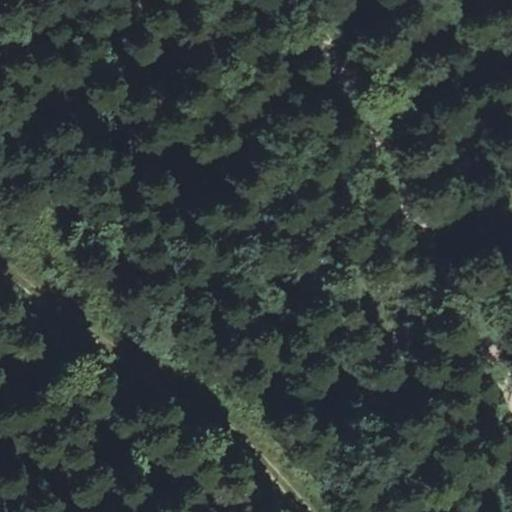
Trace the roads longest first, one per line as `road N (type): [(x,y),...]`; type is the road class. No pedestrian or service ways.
road 1 (track): [(298,0),(425,203),(511,370)]
road 2 (track): [(301,511),(181,375),(0,247)]
